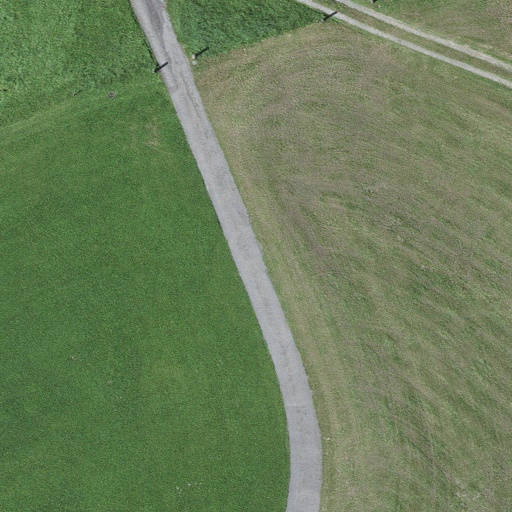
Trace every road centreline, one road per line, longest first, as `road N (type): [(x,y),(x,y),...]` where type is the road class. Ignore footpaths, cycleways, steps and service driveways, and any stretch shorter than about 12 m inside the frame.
road 1 (unclassified): [(150,0),(290,358),(310,434),(309,511)]
road 2 (track): [(302,0),(511,86)]
